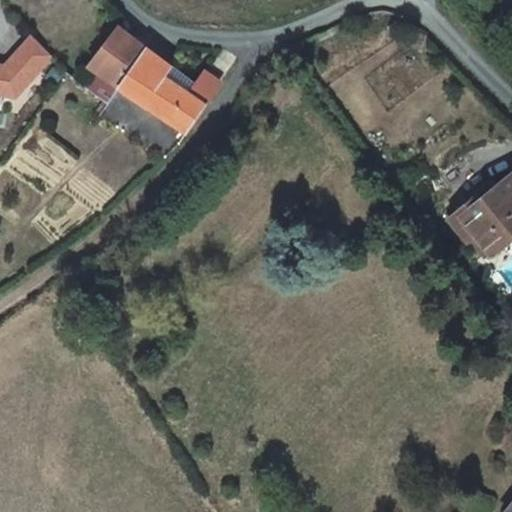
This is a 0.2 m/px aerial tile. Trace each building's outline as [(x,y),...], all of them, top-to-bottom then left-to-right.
[(100,76),(120,88),(147,50),(126,34),(97,73),(100,76)] [(195,83),(147,50),(120,88),(168,120),(174,111),(193,123),(222,84),(207,72),(191,95),(189,93),(195,83)] [(108,104),(120,88),(100,76),(90,90),(108,104)] [(168,120),(186,133),(193,123),(174,111),(168,120)] [(492,255),(511,238),(511,174),(459,218),(454,217),(448,221),(467,244),(477,237),(492,255)]
